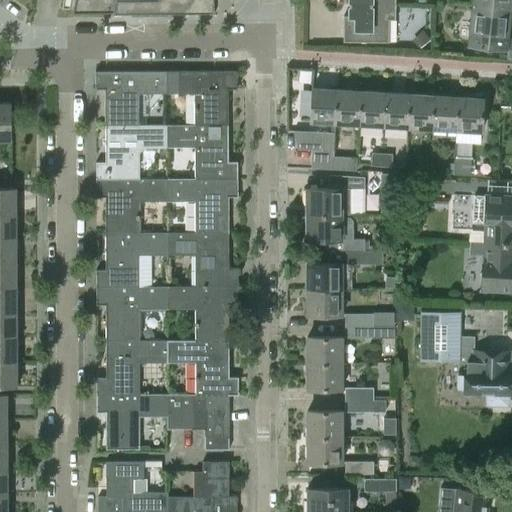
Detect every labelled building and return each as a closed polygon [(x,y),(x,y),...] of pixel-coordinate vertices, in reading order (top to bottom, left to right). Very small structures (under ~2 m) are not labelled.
[(62,0),(61,9),(180,7),(179,0),(62,0)] [(507,60),(511,59),(511,39),(508,39),(511,7),(472,3),(468,45),(507,48),(507,60)] [(396,20),(396,5),(350,4),(350,16),(344,16),(343,42),(389,43),(390,20),(396,20)] [(195,94),(195,126),(229,126),(228,89),(237,89),(237,71),(167,72),(167,94),(195,94)] [(139,94),(167,94),(167,72),(96,72),(96,90),(105,90),(105,126),(139,126),(139,94)] [(309,121),(334,123),(336,89),(311,88),(309,121)] [(334,123),(358,124),(360,91),(336,89),(334,123)] [(360,91),(358,124),(383,126),(384,92),(360,91)] [(383,126),(407,127),(409,94),(384,92),(383,126)] [(433,95),(409,94),(407,127),(431,129),(433,95)] [(431,129),(455,130),(457,97),(433,95),(431,129)] [(482,98),(457,97),(455,130),(480,132),(482,98)] [(0,103),(0,141),(10,141),(10,104),(0,103)] [(167,126),(139,126),(105,126),(105,162),(96,162),(96,179),(139,179),(139,147),(167,147),(167,126)] [(195,147),(195,179),(238,179),(237,161),(229,161),(229,126),(195,126),(167,126),(167,147),(195,147)] [(311,150),(310,168),(331,170),(332,157),(333,151),(332,150),(333,134),(322,133),(322,132),(292,130),(296,149),(306,149),(306,150),(311,150)] [(380,166),(381,154),(371,154),(370,166),(380,166)] [(381,154),(380,166),(390,167),(391,154),(381,154)] [(429,169),(429,157),(419,156),(418,169),(429,169)] [(356,159),(332,157),(331,170),(355,171),(356,159)] [(429,157),(429,169),(439,170),(440,158),(429,157)] [(454,158),(453,171),(453,174),(470,175),(471,159),(454,158)] [(340,215),(340,214),(351,214),(351,188),(364,188),(364,177),(327,175),(327,188),(306,188),(306,214),(340,215)] [(167,179),(139,179),(96,179),(96,197),(105,197),(105,233),(140,233),(140,202),(167,202),(167,179)] [(195,179),(167,179),(167,202),(195,202),(195,233),(229,233),(229,197),(238,198),(238,179),(195,179)] [(0,214),(16,214),(16,189),(0,189),(0,214)] [(484,223),(483,242),(483,243),(511,244),(511,195),(485,194),(485,195),(474,195),(473,223),(484,223)] [(0,238),(16,239),(16,214),(0,214),(0,238)] [(328,240),(328,251),(344,251),(364,251),(364,240),(353,240),(353,221),(349,218),(340,218),(340,215),(306,214),(306,240),(328,240)] [(140,255),(167,255),(167,233),(140,233),(105,233),(105,270),(96,270),(96,287),(140,287),(140,255)] [(229,233),(195,233),(167,233),(167,255),(195,254),(195,287),(238,286),(238,269),(229,269),(229,233)] [(0,263),(16,263),(16,239),(0,238),(0,263)] [(511,244),(483,243),(483,242),(471,242),(470,254),(482,255),(481,291),(511,292),(511,244)] [(306,263),(306,289),(341,289),(351,289),(351,263),(373,263),(372,251),(364,251),(344,251),(328,251),(328,263),(306,263)] [(0,287),(16,288),(16,263),(0,263),(0,287)] [(195,308),(195,341),(230,340),(229,305),(238,305),(238,286),(195,287),(167,287),(167,308),(195,308)] [(0,312),(16,312),(16,288),(0,287),(0,312)] [(140,308),(167,308),(167,287),(140,287),(96,287),(96,305),(105,305),(105,341),(140,341),(140,308)] [(341,315),(341,289),(306,289),(306,315),(341,315)] [(460,311),(421,310),(420,359),(458,360),(457,391),(464,391),(486,391),(486,405),(507,405),(507,392),(511,392),(511,388),(511,387),(511,374),(511,371),(508,371),(509,352),(474,351),(474,336),(460,336),(460,311)] [(0,336),(16,337),(16,312),(0,312),(0,336)] [(344,313),(345,325),(373,325),(372,313),(344,313)] [(373,327),(373,325),(345,325),(345,338),(395,337),(395,326),(373,327)] [(0,360),(16,361),(16,337),(0,336),(0,360)] [(306,337),(306,362),(341,362),(341,337),(306,337)] [(195,341),(167,341),(167,363),(195,363),(195,395),(204,395),(229,395),(238,395),(238,377),(230,377),(230,340),(195,341)] [(140,363),(167,363),(167,341),(140,341),(105,341),(105,377),(96,377),(96,395),(140,395),(140,363)] [(16,361),(0,360),(0,386),(16,386),(16,361)] [(341,389),(341,362),(306,362),(306,388),(341,389)] [(344,388),(344,400),(373,400),(373,387),(344,388)] [(181,395),(140,395),(96,395),(96,413),(106,413),(106,449),(140,449),(140,417),(167,417),(167,429),(181,429),(181,395)] [(181,395),(181,429),(193,429),(193,395),(181,395)] [(204,395),(195,395),(193,395),(193,429),(204,429),(204,421),(204,408),(204,395)] [(229,395),(204,395),(204,408),(229,408),(229,395)] [(373,400),(344,400),(345,412),(373,412),(373,400)] [(204,421),(230,421),(229,408),(204,408),(204,421)] [(307,412),(307,437),(341,437),(341,412),(307,412)] [(205,435),(230,435),(230,421),(204,421),(204,429),(205,435)] [(230,435),(205,435),(205,449),(230,449),(230,435)] [(341,463),(341,437),(307,437),(307,463),(341,463)] [(168,511),(168,497),(168,492),(135,492),(135,479),(144,479),(145,461),(106,461),(106,496),(98,496),(98,511),(168,511)] [(168,497),(168,511),(237,511),(237,496),(230,497),(229,461),(203,461),(203,471),(194,471),(194,496),(168,497)] [(345,462),(344,474),(373,475),(373,462),(345,462)] [(395,479),(363,478),(363,491),(395,491),(395,479)] [(307,489),(307,511),(346,511),(346,488),(307,489)] [(484,511),(486,492),(457,489),(454,511),(484,511)]
